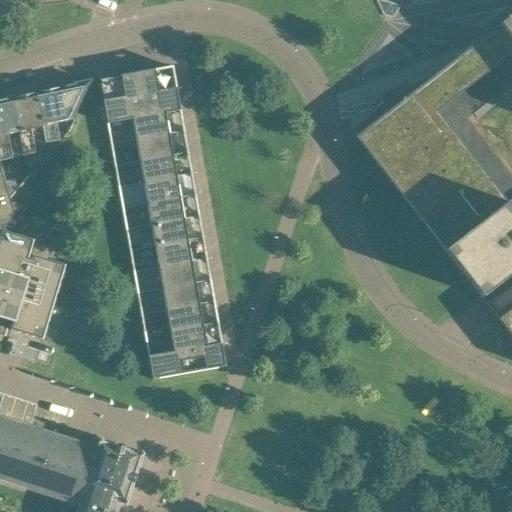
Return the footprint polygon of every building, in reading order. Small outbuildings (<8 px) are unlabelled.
[(511,0),(387,0),(481,27),(486,29),(511,8),(511,0)] [(511,15),(356,137),(482,297),(487,306),(495,317),(498,319),(511,337),(511,15)] [(180,112),(172,67),(99,80),(103,103),(104,103),(108,123),(107,123),(107,125),(132,120),(180,112)] [(73,120),(90,82),(61,88),(67,121),(73,120)] [(67,121),(61,88),(38,93),(43,126),(46,144),(62,141),(59,123),(67,121)] [(43,126),(38,93),(13,99),(18,132),(23,156),(34,154),(30,129),(43,126)] [(18,132),(13,99),(12,99),(0,101),(0,161),(11,159),(7,134),(18,132)] [(184,133),(180,112),(132,120),(136,141),(184,133)] [(187,154),(184,133),(136,141),(140,163),(187,154)] [(191,176),(187,154),(140,163),(144,184),(191,176)] [(40,340),(66,254),(31,243),(31,242),(20,239),(22,232),(20,231),(10,200),(10,199),(0,170),(0,336),(4,337),(6,329),(40,340)] [(195,197),(191,176),(144,184),(148,205),(195,197)] [(13,182),(5,184),(10,200),(16,192),(13,182)] [(199,218),(195,197),(148,205),(151,227),(199,218)] [(202,239),(199,218),(151,227),(155,248),(202,239)] [(206,261),(202,239),(155,248),(159,269),(206,261)] [(210,282),(206,261),(159,269),(163,291),(210,282)] [(214,303),(210,282),(163,291),(166,312),(214,303)] [(218,325),(214,303),(166,312),(170,333),(218,325)] [(221,346),(218,325),(170,333),(174,353),(174,354),(221,346)] [(225,367),(221,346),(174,354),(174,353),(148,357),(152,380),(225,367)] [(115,511),(119,501),(125,503),(141,455),(101,441),(99,441),(98,444),(97,449),(0,417),(0,480),(78,506),(76,511),(115,511)]
